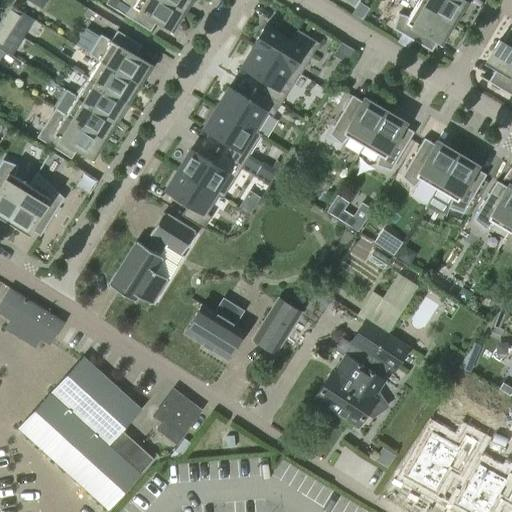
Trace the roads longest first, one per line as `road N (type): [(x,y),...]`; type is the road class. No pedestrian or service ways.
road 1 (residential): [(393,511),(57,298)]
road 2 (residential): [(57,298),(240,0)]
road 3 (residential): [(451,82),(313,0)]
